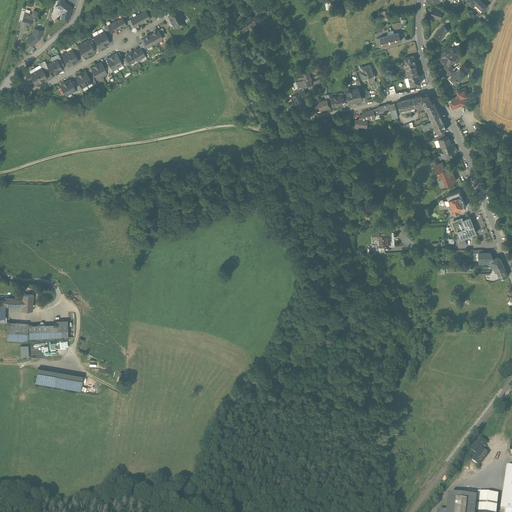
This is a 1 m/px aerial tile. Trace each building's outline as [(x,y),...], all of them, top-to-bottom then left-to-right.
[(59,0),(56,5),(60,8),(60,9),(62,12),(60,17),(65,19),(66,19),(67,18),(68,14),(69,14),(72,6),(64,0),(63,0),(59,0)] [(487,6),(481,0),(466,0),(471,6),(474,3),(476,5),(476,4),(483,10),(487,6)] [(443,9),(433,7),(431,15),(440,18),(443,9)] [(28,21),(34,23),(38,11),(33,9),(32,13),(25,11),(24,11),(22,20),(28,21)] [(174,12),(168,15),(174,26),(184,20),(179,9),(178,9),(174,12)] [(143,11),(138,14),(143,22),(145,21),(145,22),(148,20),(148,19),(150,18),(148,15),(146,10),(143,12),(143,11)] [(138,14),(133,17),(130,19),(135,27),(137,26),(141,24),(140,24),(143,22),(138,14)] [(252,18),(250,15),(237,24),(241,30),(247,25),(250,29),(249,30),(249,31),(249,32),(249,33),(250,33),(251,34),(252,34),(253,33),(254,33),(254,32),(254,31),(254,30),(253,29),(254,29),(253,28),(255,27),(253,24),(256,22),(253,18),(252,18)] [(123,18),(120,20),(119,19),(115,21),(119,29),(120,28),(127,24),(123,18)] [(115,21),(111,24),(111,25),(108,26),(110,29),(112,33),(119,29),(115,21)] [(440,28),(434,34),(439,39),(444,33),(445,34),(448,31),(445,28),(446,28),(443,25),(440,28)] [(42,29),(34,27),(33,33),(26,38),(32,44),(40,38),(42,29)] [(156,30),(153,32),(151,33),(155,42),(160,39),(160,38),(163,37),(162,35),(158,29),(156,30)] [(106,35),(104,31),(99,34),(105,45),(110,42),(106,35)] [(148,35),(148,34),(145,36),(143,38),(147,46),(150,44),(155,42),(151,33),(148,35)] [(398,33),(379,38),(381,46),(401,41),(399,34),(398,33)] [(105,45),(99,34),(93,37),(100,48),(105,45)] [(94,51),(88,40),(83,43),(89,54),(94,51)] [(89,54),(83,43),(78,46),(84,57),(89,54)] [(140,47),(138,48),(137,48),(134,50),(133,51),(137,59),(142,56),(142,55),(145,53),(143,51),(141,46),(140,47)] [(458,56),(448,47),(440,56),(442,58),(441,59),(445,64),(446,62),(448,64),(449,65),(458,56)] [(75,53),(72,49),(67,52),(73,63),(79,60),(75,53)] [(131,51),(128,53),(125,55),(126,56),(129,62),(131,61),(132,61),(137,59),(133,51),(132,51),(131,51)] [(73,63),(67,52),(62,54),(68,66),(73,63)] [(123,63),(116,52),(115,53),(111,55),(118,66),(123,63)] [(118,66),(111,55),(108,57),(106,58),(109,63),(112,69),(118,66)] [(414,56),(404,59),(406,66),(416,64),(414,56)] [(59,62),(57,58),(52,61),(58,72),(63,69),(59,62)] [(58,72),(52,61),(46,64),(52,75),(58,72)] [(101,61),(99,62),(96,63),(102,75),(107,72),(105,67),(101,61)] [(96,63),(92,65),(93,66),(91,67),(97,78),(102,75),(96,63)] [(416,64),(406,66),(407,70),(405,70),(401,70),(402,74),(417,70),(416,64)] [(370,65),(361,68),(362,71),(359,72),(362,80),(368,78),(368,80),(373,78),(370,65)] [(44,71),(41,67),(36,70),(42,81),(47,78),(44,71)] [(456,71),(451,67),(446,72),(451,76),(456,71)] [(86,69),(84,71),(84,70),(80,72),(87,84),(92,81),(89,76),(86,69)] [(460,69),(450,79),(456,85),(466,75),(460,69)] [(42,81),(36,70),(31,73),(33,76),(37,84),(42,81)] [(417,70),(402,74),(403,77),(406,76),(407,75),(408,75),(409,78),(419,76),(417,70)] [(87,84),(80,72),(77,74),(75,75),(80,83),(82,86),(87,84)] [(419,76),(409,78),(411,86),(421,84),(419,76)] [(310,78),(303,79),(303,80),(304,82),(308,81),(309,85),(312,85),(311,81),(312,80),(311,77),(310,78)] [(73,83),(70,78),(68,79),(65,81),(71,91),(76,88),(73,83)] [(71,91),(65,81),(62,83),(60,84),(66,94),(71,91)] [(299,90),(294,93),(295,95),(292,97),(292,98),(304,91),(306,95),(307,95),(303,88),(299,90)] [(465,102),(463,98),(468,96),(465,88),(456,91),(458,96),(448,100),(452,109),(461,105),(460,104),(465,102)] [(353,90),(352,91),(355,102),(358,101),(358,102),(362,101),(360,95),(358,89),(356,89),(353,90)] [(306,105),(302,97),(306,95),(304,91),(292,98),(294,102),(298,109),(302,107),(302,108),(306,105)] [(352,91),(350,91),(347,91),(347,92),(345,93),(347,98),(349,105),(355,103),(355,102),(352,91)] [(425,107),(432,119),(440,115),(433,100),(432,99),(430,99),(428,95),(422,97),(422,95),(413,98),(414,98),(410,99),(401,101),(401,102),(397,103),(399,111),(405,110),(405,111),(411,109),(411,108),(416,107),(416,106),(423,105),(424,107),(425,107)] [(340,97),(331,98),(333,107),(342,105),(341,96),(340,97)] [(289,104),(287,100),(284,101),(290,113),(292,111),(289,104)] [(327,101),(319,103),(319,102),(314,104),(316,112),(321,111),(321,110),(328,108),(328,105),(327,101)] [(389,104),(384,105),(384,106),(377,107),(378,108),(379,114),(390,111),(392,119),(398,118),(394,104),(389,106),(389,104)] [(373,111),(365,113),(365,114),(362,115),(362,116),(359,117),(359,118),(358,121),(355,121),(355,127),(366,128),(367,121),(375,119),(374,117),(373,111)] [(432,119),(431,119),(433,122),(428,124),(430,128),(434,126),(443,122),(440,115),(432,119)] [(443,122),(434,126),(436,129),(438,134),(443,131),(447,130),(443,122)] [(409,124),(404,126),(401,127),(402,132),(405,131),(410,128),(409,124)] [(443,138),(438,140),(441,148),(442,147),(450,145),(451,145),(448,137),(443,138)] [(450,145),(442,147),(443,151),(444,151),(445,153),(441,155),(441,157),(444,158),(451,156),(450,153),(454,152),(452,148),(451,148),(450,145)] [(451,170),(449,171),(448,168),(445,169),(442,163),(435,166),(437,173),(439,172),(440,174),(439,174),(440,177),(437,178),(441,187),(456,181),(454,177),(453,176),(452,173),(451,170)] [(459,190),(447,195),(448,199),(443,201),(445,206),(449,204),(450,208),(451,207),(453,213),(459,211),(459,212),(467,209),(464,201),(461,194),(459,190)] [(465,220),(463,221),(462,219),(452,223),(456,233),(457,232),(460,240),(476,234),(470,218),(465,220)] [(379,249),(388,249),(387,234),(387,231),(378,231),(379,249)] [(501,260),(496,258),(493,259),(490,253),(483,253),(477,253),(478,253),(478,258),(479,258),(480,260),(480,263),(492,263),(492,268),(496,267),(504,267),(501,260)] [(504,267),(496,267),(494,268),(496,273),(497,272),(499,276),(500,276),(507,274),(506,273),(505,271),(504,267)] [(22,300),(5,299),(5,305),(8,305),(8,306),(22,307),(22,311),(33,312),(33,295),(22,295),(22,300)] [(27,325),(7,324),(7,341),(18,342),(28,341),(28,340),(68,338),(67,322),(57,323),(57,325),(27,327),(27,325)] [(22,357),(30,357),(29,345),(21,345),(22,357)] [(36,384),(80,392),(82,381),(38,373),(36,384)] [(486,443),(481,439),(471,451),(477,455),(472,461),(479,466),(488,454),(483,451),(486,447),(484,445),(486,443)] [(475,498),(450,496),(449,496),(447,511),(441,511),(438,511),(511,511),(511,467),(505,466),(504,467),(505,467),(505,472),(501,510),(500,511),(496,511),(498,495),(478,492),(478,493),(476,493),(475,498)]
